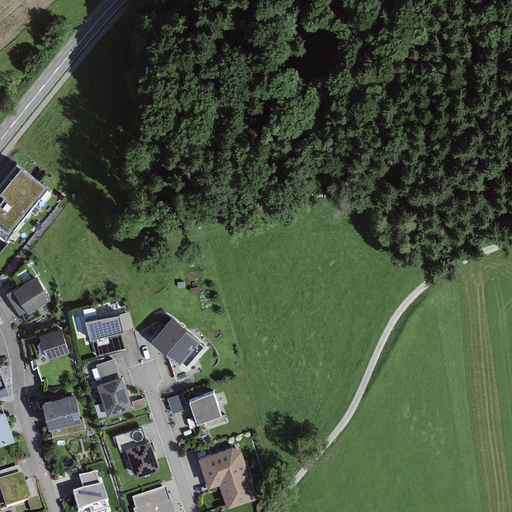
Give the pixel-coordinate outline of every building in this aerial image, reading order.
[(46,190),(17,168),(0,189),(0,236),(7,241),(46,190)] [(0,253),(0,276),(14,259),(3,249),(0,253)] [(41,277),(9,295),(21,317),(53,299),(41,277)] [(95,306),(84,309),(86,316),(97,314),(95,306)] [(93,338),(97,355),(122,348),(118,332),(125,330),(120,313),(86,319),(91,338),(93,338)] [(173,319),(152,342),(180,369),(201,344),(173,319)] [(64,330),(43,337),(49,357),(71,351),(64,330)] [(40,355),(46,353),(42,343),(36,345),(40,355)] [(109,418),(131,410),(115,360),(97,367),(102,383),(99,389),(109,418)] [(214,391),(190,399),(198,423),(222,414),(214,391)] [(188,407),(183,393),(169,398),(174,412),(188,407)] [(79,396),(47,402),(51,424),(83,418),(79,396)] [(5,412),(0,413),(0,443),(14,439),(5,412)] [(121,450),(127,448),(136,475),(158,467),(150,441),(148,442),(142,426),(116,435),(121,450)] [(222,485),(230,509),(257,500),(241,454),(232,451),(201,462),(210,489),(222,485)] [(23,466),(0,473),(0,497),(4,511),(34,501),(23,466)] [(88,491),(77,495),(82,511),(89,511),(91,511),(90,511),(104,511),(109,511),(107,505),(113,503),(102,469),(83,476),(88,491)] [(173,511),(166,492),(131,503),(134,511),(173,511)]
